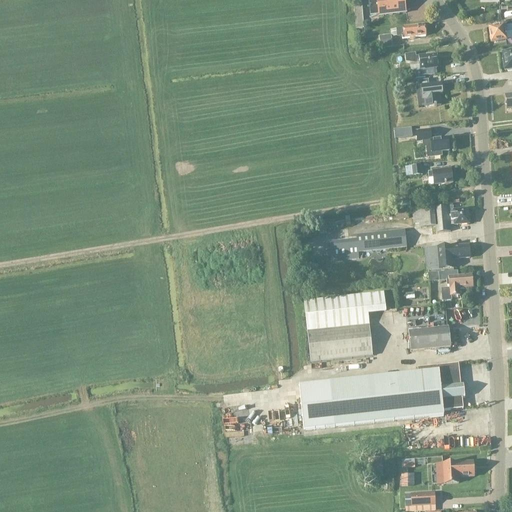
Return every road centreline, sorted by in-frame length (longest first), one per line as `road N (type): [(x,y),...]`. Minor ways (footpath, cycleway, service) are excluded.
road 1 (tertiary): [(499,511),(478,87),(467,47),(439,0)]
road 2 (track): [(0,266),(485,189)]
road 3 (track): [(0,423),(132,398),(216,399)]
